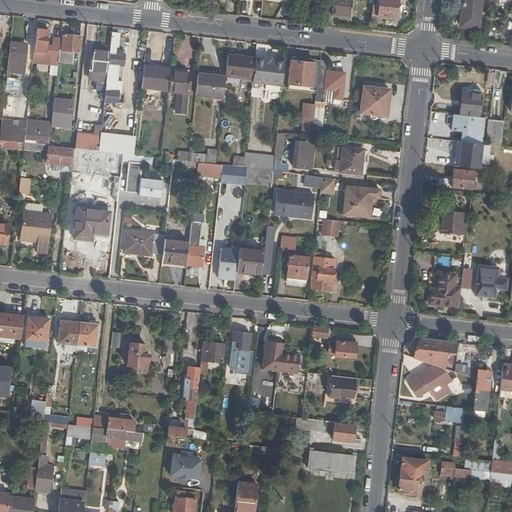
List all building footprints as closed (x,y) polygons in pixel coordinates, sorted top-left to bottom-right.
[(352,13),(353,0),(334,0),(333,11),(352,13)] [(396,16),(398,0),(381,0),(380,14),(396,16)] [(463,0),(462,18),(468,19),(468,27),(479,27),(482,0),(491,0),(496,1),(496,0),(463,0)] [(60,49),(61,40),(54,39),(53,48),(47,47),(48,32),(37,30),(34,53),(33,62),(58,65),(58,62),(60,51),(60,49)] [(119,35),(112,34),(110,53),(107,79),(105,101),(118,102),(118,99),(119,93),(121,93),(126,55),(122,54),(122,51),(117,50),(119,35)] [(82,37),(66,35),(64,51),(60,51),(58,62),(70,64),(71,52),(81,54),(82,37)] [(21,46),(10,45),(8,62),(8,66),(7,73),(24,75),(26,51),(20,51),(21,46)] [(90,78),(107,79),(110,53),(93,51),(90,78)] [(253,80),(255,60),(255,59),(228,56),(226,77),(253,80)] [(282,87),(285,64),(255,60),(253,80),(252,83),(282,87)] [(318,88),(320,62),(315,62),(314,66),(301,65),(292,64),(290,84),(318,88)] [(328,63),(320,62),(318,88),(318,90),(335,92),(335,100),(340,100),(342,101),(345,75),(327,72),(328,63)] [(171,72),(171,70),(144,67),(142,87),(169,91),(171,72)] [(190,75),(171,72),(169,91),(169,92),(188,94),(190,75)] [(226,78),(198,75),(196,95),(223,99),(226,78)] [(18,96),(19,78),(6,77),(5,95),(18,96)] [(387,118),(390,92),(364,89),(361,115),(387,118)] [(340,105),(340,100),(335,100),(335,92),(318,90),(316,103),(340,105)] [(477,118),(480,95),(461,93),(458,116),(477,118)] [(4,114),(14,115),(16,101),(5,100),(4,114)] [(54,100),(52,126),(69,128),(72,102),(54,100)] [(314,125),(316,107),(303,106),(300,124),(314,125)] [(1,127),(26,129),(26,125),(26,123),(2,120),(1,127)] [(500,148),(502,124),(488,122),(485,146),(500,148)] [(24,144),(49,147),(51,128),(26,125),(26,129),(24,144)] [(0,137),(0,141),(24,144),(26,129),(1,127),(1,132),(0,137)] [(302,138),(313,139),(314,130),(303,129),(302,138)] [(101,137),(75,134),(74,149),(74,150),(79,150),(99,152),(100,139),(101,137)] [(125,155),(134,156),(136,143),(136,137),(101,134),(101,137),(100,139),(99,152),(110,154),(125,155)] [(272,172),(290,174),(290,168),(280,167),(284,136),(277,135),(274,159),(272,172)] [(0,148),(23,151),(24,144),(0,141),(0,148)] [(311,169),(314,145),(300,143),(297,168),(311,169)] [(48,154),(49,147),(24,144),(23,151),(48,154)] [(483,171),(485,146),(461,144),(459,160),(455,160),(454,167),(483,171)] [(74,150),(74,149),(49,147),(48,154),(47,164),(72,167),(74,150)] [(335,171),(361,174),(362,160),(363,150),(343,148),(342,162),(336,161),(335,171)] [(106,206),(119,207),(119,204),(119,201),(121,191),(123,173),(108,172),(110,154),(99,152),(79,150),(78,163),(105,167),(103,182),(108,188),(106,206)] [(177,160),(187,161),(187,151),(177,151),(177,160)] [(199,164),(216,166),(217,152),(206,151),(205,156),(189,154),(188,163),(195,164),(199,164)] [(123,172),(125,155),(110,154),(108,172),(123,173),(123,172)] [(272,172),(274,159),(244,156),(244,159),(243,169),(248,169),(272,172)] [(235,158),(234,168),(243,169),(244,159),(235,158)] [(173,161),(172,169),(194,172),(195,164),(188,163),(173,161)] [(222,179),(224,167),(216,166),(199,164),(197,176),(222,179)] [(248,169),(247,181),(271,183),(272,172),(248,169)] [(472,190),(473,173),(453,171),(452,181),(438,180),(438,186),(472,190)] [(127,202),(130,173),(123,172),(123,173),(121,191),(119,201),(127,202)] [(20,178),(18,193),(29,194),(30,179),(25,179),(20,178)] [(161,202),(163,182),(141,179),(140,199),(161,202)] [(334,181),(322,180),(321,194),(332,195),(334,181)] [(378,188),(346,185),(342,213),(370,216),(372,200),(372,196),(376,196),(378,196),(380,195),(380,190),(378,188)] [(273,215),(284,217),(284,213),(301,215),(303,196),(276,192),(273,215)] [(47,255),(51,214),(42,214),(42,208),(40,206),(27,205),(26,207),(25,212),(24,212),(21,242),(38,243),(38,254),(47,255)] [(109,235),(111,214),(77,210),(74,239),(92,241),(93,234),(109,235)] [(467,236),(468,226),(462,226),(463,215),(444,213),(442,234),(460,236),(460,235),(467,236)] [(340,221),(318,219),(316,234),(338,236),(340,221)] [(0,224),(0,243),(7,244),(10,226),(0,224)] [(203,267),(203,264),(205,251),(205,250),(199,249),(202,225),(192,224),(189,244),(187,266),(203,267)] [(154,235),(154,233),(127,230),(125,252),(151,256),(151,253),(157,253),(159,236),(154,235)] [(263,251),(261,274),(269,275),(273,238),(265,237),(263,251)] [(294,251),(295,238),(281,237),(279,250),(294,251)] [(189,244),(165,241),(162,264),(186,266),(187,266),(189,244)] [(218,278),(236,280),(237,271),(239,250),(222,248),(218,278)] [(237,271),(261,274),(263,251),(239,248),(239,250),(237,271)] [(203,264),(213,264),(214,252),(205,251),(203,264)] [(314,253),(310,290),(332,292),(335,261),(322,260),(323,255),(314,253)] [(305,280),(307,258),(289,256),(287,278),(305,280)] [(497,288),(507,289),(508,278),(498,277),(499,267),(479,265),(476,296),(496,297),(497,288)] [(436,291),(438,272),(431,271),(427,303),(429,303),(431,290),(436,291)] [(472,272),(463,271),(461,287),(461,290),(470,291),(472,272)] [(435,304),(459,307),(461,290),(461,287),(455,286),(457,274),(440,272),(437,291),(436,291),(435,304)] [(0,315),(0,336),(15,338),(17,317),(0,315)] [(47,343),(49,320),(29,318),(26,340),(47,343)] [(77,345),(80,324),(61,322),(58,343),(77,345)] [(99,326),(80,324),(77,345),(96,347),(99,326)] [(325,338),(326,328),(313,327),(312,337),(325,338)] [(122,335),(113,334),(112,347),(120,348),(122,335)] [(233,344),(241,344),(240,350),(240,352),(250,353),(252,335),(234,334),(233,344)] [(163,353),(175,354),(176,341),(164,340),(163,353)] [(425,340),(416,360),(448,370),(451,356),(458,356),(459,343),(425,340)] [(225,345),(204,342),(203,351),(206,352),(206,359),(206,361),(209,361),(222,363),(225,345)] [(299,373),(301,356),(284,354),(285,344),(267,342),(264,370),(299,373)] [(355,346),(356,344),(354,344),(336,342),(335,356),(354,359),(355,346)] [(146,346),(130,344),(128,363),(136,364),(136,368),(148,369),(149,355),(145,354),(146,346)] [(207,379),(209,361),(206,361),(205,369),(201,369),(200,378),(203,378),(207,379)] [(9,365),(0,363),(0,393),(6,394),(9,365)] [(501,389),(511,390),(511,364),(504,364),(501,389)] [(185,388),(198,389),(199,387),(200,378),(201,369),(188,367),(187,378),(186,378),(185,388)] [(437,371),(435,368),(410,383),(418,397),(431,389),(437,399),(449,393),(445,386),(453,382),(447,371),(440,369),(437,371)] [(477,380),(474,411),(487,412),(491,372),(478,371),(477,380)] [(317,383),(318,374),(308,373),(307,382),(317,383)] [(356,386),(357,379),(332,376),(330,398),(339,399),(340,397),(355,399),(356,391),(356,386)] [(466,386),(466,393),(474,394),(475,386),(466,386)] [(45,406),(52,406),(53,396),(46,395),(45,402),(45,406)] [(261,399),(248,398),(246,413),(259,414),(261,399)] [(196,414),(197,400),(187,399),(186,413),(196,414)] [(43,422),(45,406),(45,402),(38,401),(37,413),(30,412),(29,420),(43,422)] [(50,422),(68,425),(69,417),(51,415),(52,406),(45,406),(43,422),(44,422),(50,422)] [(464,411),(439,407),(437,422),(463,425),(464,411)] [(195,423),(196,414),(186,413),(185,422),(195,423)] [(94,427),(134,432),(135,421),(129,420),(130,415),(120,414),(120,419),(109,418),(108,420),(98,419),(98,417),(95,417),(94,419),(94,427)] [(78,417),(78,426),(94,427),(94,419),(78,417)] [(296,427),(324,430),(325,421),(303,419),(297,418),(296,427)] [(355,430),(355,424),(325,421),(324,430),(324,432),(334,433),(333,439),(354,441),(355,430)] [(49,429),(50,422),(44,422),(43,430),(41,443),(41,445),(39,458),(46,459),(49,429)] [(49,429),(68,431),(68,425),(50,422),(49,429)] [(143,441),(144,433),(134,432),(94,427),(93,436),(96,436),(143,441)] [(180,428),(169,427),(168,436),(193,439),(194,430),(184,429),(180,428)] [(34,442),(41,443),(43,430),(35,429),(34,442)] [(218,448),(218,442),(204,440),(204,442),(209,443),(208,449),(217,450),(218,448)] [(243,444),(218,442),(218,448),(243,450),(243,444)] [(500,443),(495,443),(492,462),(500,463),(501,450),(499,450),(500,443)] [(267,447),(243,444),(243,450),(243,452),(267,455),(267,450),(267,447)] [(355,472),(356,455),(310,450),(308,467),(355,472)] [(89,466),(96,466),(97,454),(96,453),(91,453),(89,466)] [(199,459),(172,456),(169,475),(197,478),(199,459)] [(44,469),(46,459),(39,458),(38,469),(36,490),(35,494),(49,496),(52,470),(44,469)] [(425,496),(428,461),(403,458),(400,489),(411,491),(411,494),(425,496)] [(474,479),(475,471),(455,469),(456,464),(443,463),(441,475),(474,479)] [(502,474),(511,475),(511,467),(492,465),(491,473),(502,474)] [(36,490),(38,469),(31,468),(28,489),(36,490)] [(475,471),(474,479),(488,480),(488,473),(475,471)] [(491,481),(502,482),(502,474),(491,473),(492,477),(491,481)] [(502,482),(511,483),(511,474),(511,475),(502,474),(502,482)] [(254,511),(258,485),(239,483),(236,511),(254,511)] [(60,498),(85,501),(86,493),(61,490),(60,498)] [(0,493),(0,511),(8,511),(10,498),(10,494),(0,493)] [(195,511),(197,499),(177,497),(174,511),(195,511)] [(33,511),(35,501),(10,498),(8,511),(33,511)] [(60,498),(59,510),(60,511),(83,511),(85,501),(60,498)]
